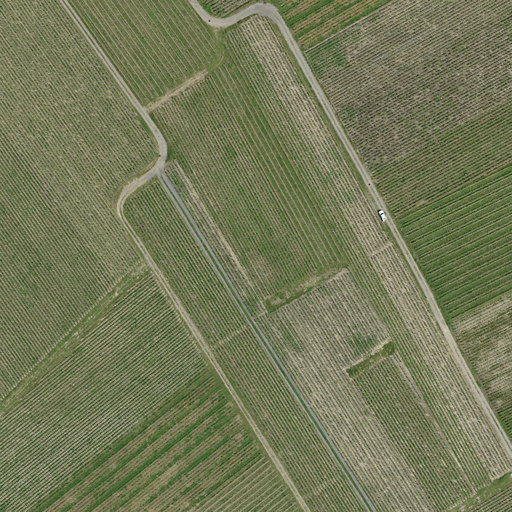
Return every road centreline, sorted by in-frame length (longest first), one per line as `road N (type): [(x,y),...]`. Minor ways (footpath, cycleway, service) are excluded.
road 1 (track): [(63,0),(162,144),(160,163),(122,200),(123,218),(309,511)]
road 2 (track): [(193,0),(218,25),(260,7),(274,13),(511,454)]
road 3 (track): [(151,259),(0,410)]
